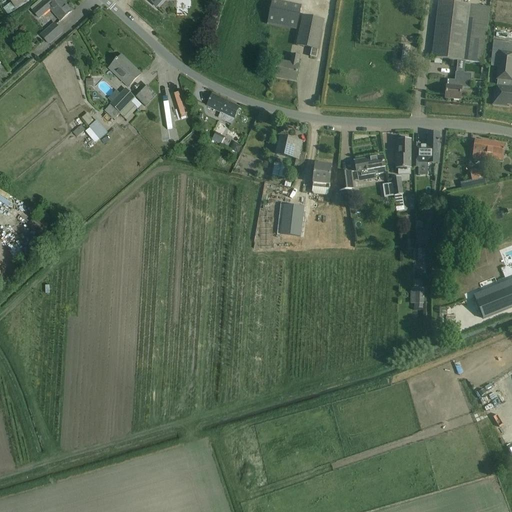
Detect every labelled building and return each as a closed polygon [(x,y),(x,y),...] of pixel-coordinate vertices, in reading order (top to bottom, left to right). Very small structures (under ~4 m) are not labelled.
[(7,0),(11,5),(3,10),(7,15),(11,13),(16,9),(17,10),(27,3),(25,1),(26,0),(7,0)] [(41,0),(39,0),(30,8),(33,12),(38,19),(49,9),(60,21),(64,18),(71,12),(61,0),(46,0),(44,3),(41,0)] [(297,31),(302,6),(273,1),(268,25),(297,31)] [(434,49),(433,59),(458,61),(465,62),(484,63),(488,8),(437,3),(434,49)] [(324,21),(317,19),(303,17),(297,46),(312,49),(311,57),(317,58),(324,21)] [(53,23),(39,36),(48,45),(61,32),(53,23)] [(410,36),(409,52),(418,52),(418,37),(410,36)] [(511,43),(494,41),(491,66),(498,67),(497,80),(498,80),(497,87),(495,86),(493,106),(507,107),(508,105),(511,105),(511,88),(511,82),(511,81),(511,43)] [(292,55),(291,64),(277,61),(274,77),(284,79),(287,79),(287,80),(296,81),(300,57),(292,55)] [(116,59),(114,61),(115,62),(108,69),(128,87),(140,75),(131,66),(129,68),(126,64),(127,63),(120,56),(117,60),(116,59)] [(466,63),(459,62),(457,82),(449,81),(447,100),(463,102),(464,88),(472,89),(473,75),(465,75),(466,63)] [(172,74),(167,75),(170,89),(175,88),(172,74)] [(175,83),(179,97),(186,95),(189,107),(196,106),(187,79),(175,83)] [(147,87),(135,98),(144,107),(156,96),(147,87)] [(134,107),(130,103),(134,99),(125,90),(104,111),(113,120),(121,112),(125,117),(134,107)] [(212,95),(207,104),(206,106),(220,113),(217,118),(231,124),(234,117),(239,108),(232,105),(231,105),(228,104),(228,103),(212,95)] [(94,105),(89,107),(93,117),(99,115),(94,105)] [(107,134),(96,121),(93,124),(91,121),(86,124),(88,127),(88,128),(99,141),(107,134)] [(220,144),(224,137),(215,133),(211,140),(220,144)] [(439,164),(439,144),(440,134),(428,134),(428,148),(420,148),(420,147),(413,147),(413,157),(413,169),(420,169),(420,164),(428,164),(439,164)] [(281,138),(278,148),(277,155),(296,159),(295,167),(303,168),(307,154),(299,153),(302,143),(281,138)] [(399,141),(397,141),(397,149),(399,149),(399,156),(397,156),(397,170),(398,170),(398,175),(411,175),(411,140),(406,140),(406,138),(401,138),(401,140),(399,140),(399,141)] [(472,160),(486,162),(487,156),(490,157),(491,154),(504,156),(505,146),(475,141),(474,151),(472,160)] [(386,173),(385,167),(383,157),(355,162),(357,173),(374,170),(375,175),(386,173)] [(316,165),(315,175),(312,193),(328,195),(332,167),(316,165)] [(354,192),(353,183),(351,172),(337,174),(340,193),(354,192)] [(299,188),(301,181),(284,177),(282,185),(299,188)] [(399,200),(404,199),(400,177),(391,179),(392,184),(394,197),(396,206),(400,205),(399,200)] [(394,197),(392,184),(383,186),(385,198),(394,197)] [(421,201),(419,189),(410,190),(412,202),(421,201)] [(280,234),(300,237),(304,208),(284,205),(280,234)] [(24,208),(0,221),(0,222),(4,229),(28,215),(24,208)] [(21,239),(16,245),(25,251),(30,245),(21,239)] [(6,261),(14,257),(17,265),(20,263),(11,243),(0,248),(6,261)] [(0,282),(1,284),(10,278),(0,261),(0,282)] [(511,280),(475,296),(484,318),(511,307),(511,280)] [(426,289),(411,289),(410,305),(425,305),(426,289)] [(446,334),(446,310),(437,310),(437,334),(446,334)] [(489,420),(504,409),(499,402),(484,412),(489,420)] [(497,434),(508,427),(501,414),(489,421),(497,434)]
